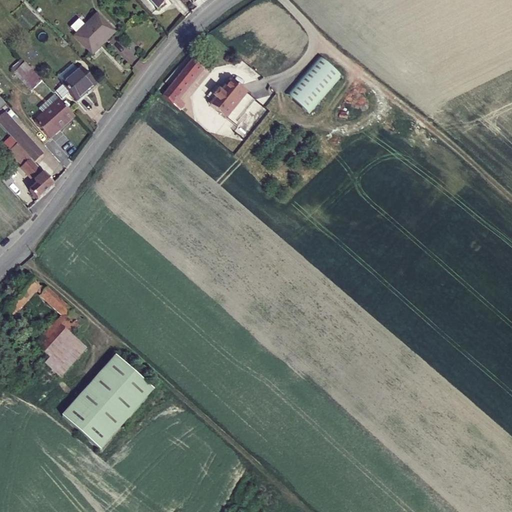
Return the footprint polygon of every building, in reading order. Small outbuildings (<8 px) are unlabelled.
[(148,0),(157,10),(168,0),(167,0),(148,0)] [(115,33),(98,13),(74,34),(91,54),(115,33)] [(321,51),(289,89),(312,107),(343,69),(321,51)] [(33,89),(42,81),(24,62),(15,70),(33,89)] [(171,98),(181,106),(209,71),(199,62),(171,98)] [(98,84),(82,69),(65,86),(80,102),(98,84)] [(216,104),(219,107),(224,100),(222,99),(227,93),(229,94),(239,82),(236,79),(226,92),(222,89),(217,95),(221,98),(216,104)] [(234,119),(254,94),(239,82),(229,94),(227,93),(222,99),(224,100),(219,107),(234,119)] [(76,116),(55,94),(38,109),(43,115),(34,123),(50,139),(76,116)] [(254,94),(234,119),(242,125),(262,100),(254,94)] [(203,124),(215,133),(223,122),(211,113),(203,124)] [(0,126),(5,133),(14,142),(34,165),(43,157),(5,115),(0,119),(0,126)] [(34,165),(14,142),(6,149),(21,167),(20,169),(35,187),(28,193),(36,202),(54,187),(34,165)] [(0,169),(0,178),(7,187),(13,181),(2,168),(0,169)] [(27,333),(55,356),(70,370),(93,344),(77,330),(89,316),(52,284),(49,287),(34,274),(2,310),(21,326),(46,297),(69,318),(48,342),(31,328),(27,333)] [(122,349),(68,410),(106,444),(161,383),(122,349)] [(52,359),(68,373),(70,370),(55,356),(52,359)]
